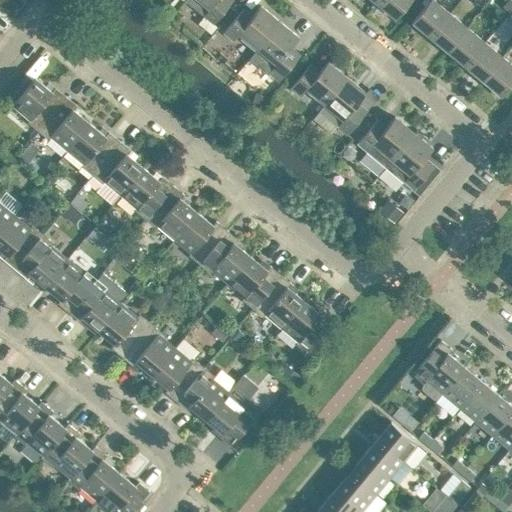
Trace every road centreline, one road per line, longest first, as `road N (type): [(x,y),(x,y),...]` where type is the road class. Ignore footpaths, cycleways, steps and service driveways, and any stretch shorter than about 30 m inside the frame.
road 1 (residential): [(0,66),(24,36),(58,34),(351,269),(371,269),(398,248)]
road 2 (residential): [(159,511),(182,481),(176,462),(0,317)]
road 3 (residential): [(312,0),(476,134)]
road 4 (residential): [(511,338),(398,248)]
road 5 (residential): [(398,248),(476,154),(476,134)]
